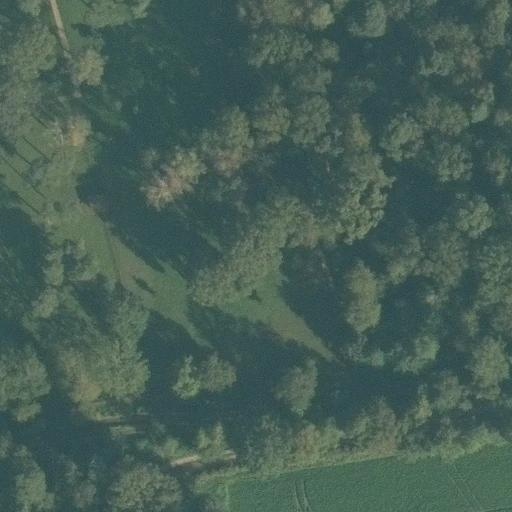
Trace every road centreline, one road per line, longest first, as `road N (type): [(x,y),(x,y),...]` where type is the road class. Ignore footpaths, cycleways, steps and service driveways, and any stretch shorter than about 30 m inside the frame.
road 1 (track): [(107,511),(196,469),(511,418)]
road 2 (track): [(362,378),(255,0)]
